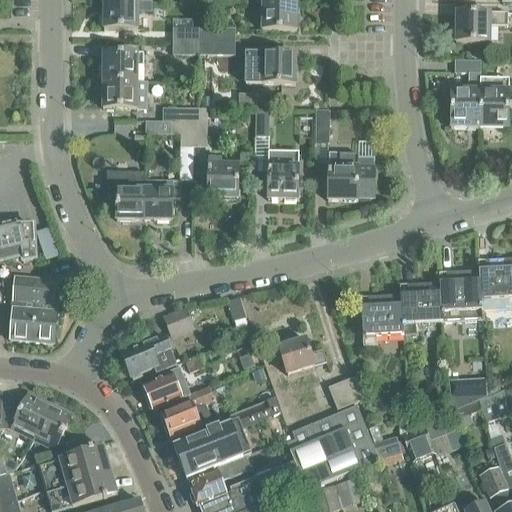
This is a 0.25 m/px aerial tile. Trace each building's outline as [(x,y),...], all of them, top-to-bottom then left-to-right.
[(137,33),(138,5),(104,4),(103,32),(137,33)] [(297,35),(297,7),(263,6),(263,34),(297,35)] [(489,30),(506,30),(506,17),(455,16),(454,29),(451,29),(451,42),(454,42),(454,46),(489,46),(489,30)] [(172,32),(172,45),(200,45),(200,32),(172,32)] [(200,45),(235,46),(236,33),(200,32),(200,45)] [(172,58),(200,59),(200,45),(172,45),(172,58)] [(235,46),(200,45),(200,59),(235,60),(235,46)] [(144,57),(103,56),(103,84),(143,84),(144,57)] [(296,58),(247,58),(247,88),(296,89),(296,58)] [(477,133),(477,128),(477,98),(477,83),(478,77),(480,77),(480,63),(454,63),(454,77),(468,77),(467,98),(449,97),(449,133),(477,133)] [(477,128),(507,129),(508,83),(477,83),(477,98),(477,128)] [(146,84),(143,84),(103,84),(102,112),(146,112),(146,84)] [(199,125),(199,113),(171,112),(171,125),(192,125),(199,125)] [(199,125),(192,125),(192,150),(206,150),(207,113),(199,113),(199,125)] [(254,141),(255,141),(255,154),(268,154),(268,141),(269,141),(269,114),(254,114),(254,141)] [(330,147),(330,115),(316,115),(316,147),(330,147)] [(170,138),(170,125),(145,124),(145,137),(170,138)] [(171,125),(170,125),(170,138),(180,138),(180,149),(192,150),(192,125),(171,125)] [(268,155),(268,164),(267,204),(297,204),(298,155),(268,155)] [(328,204),(358,205),(358,201),(374,201),(375,161),(359,161),(359,158),(339,157),(339,160),(329,160),(328,204)] [(221,162),(208,162),(207,202),(237,202),(238,169),(221,168),(221,162)] [(116,224),(144,224),(144,184),(144,175),(106,175),(106,199),(117,199),(116,224)] [(144,184),(144,224),(172,224),(172,202),(181,202),(181,184),(144,184)] [(0,231),(0,265),(22,260),(23,265),(36,262),(33,228),(15,230),(14,228),(0,231)] [(479,274),(480,314),(511,312),(511,261),(490,263),(491,274),(479,274)] [(481,325),(480,314),(479,274),(451,275),(452,286),(440,286),(441,326),(454,326),(481,325)] [(31,346),(36,283),(14,281),(9,344),(31,346)] [(59,285),(36,283),(31,346),(53,348),(59,285)] [(401,299),(403,339),(415,338),(415,327),(441,326),(440,286),(412,287),(413,298),(401,299)] [(377,340),(403,339),(401,299),(373,300),(373,309),(361,310),(363,351),(377,350),(377,340)] [(162,319),(172,343),(194,334),(185,311),(162,319)] [(163,341),(121,358),(130,380),(154,371),(156,375),(174,368),(163,341)] [(312,356),(307,342),(280,350),(289,378),(329,365),(324,352),(312,356)] [(250,357),(239,361),(244,372),(254,368),(250,357)] [(204,370),(200,359),(184,365),(189,376),(204,370)] [(262,371),(252,375),(256,384),(265,381),(262,371)] [(153,413),(188,399),(190,398),(180,372),(162,379),(163,382),(143,389),(153,413)] [(361,403),(355,382),(329,391),(337,412),(361,403)] [(479,404),(486,400),(486,386),(448,388),(450,422),(453,421),(453,420),(479,409),(480,408),(479,404)] [(188,399),(189,402),(179,406),(180,410),(161,417),(169,440),(199,429),(193,413),(214,405),(209,391),(190,398),(188,399)] [(479,404),(480,408),(486,426),(511,418),(507,405),(504,394),(504,393),(486,400),(479,404)] [(3,407),(2,419),(1,427),(1,432),(12,433),(34,444),(51,408),(29,396),(16,423),(13,421),(13,407),(3,407)] [(272,401),(266,403),(269,411),(272,419),(280,416),(274,400),(272,401)] [(51,408),(34,444),(55,454),(57,462),(82,455),(78,443),(66,447),(60,443),(73,418),(51,408)] [(481,414),(479,409),(453,420),(458,432),(472,426),(469,419),(481,414)] [(260,511),(307,494),(378,467),(374,450),(373,447),(358,410),(292,436),(295,443),(288,446),(295,465),(231,490),(232,494),(226,497),(226,498),(199,508),(200,508),(201,511),(260,511)] [(264,414),(251,419),(254,426),(267,421),(264,414)] [(251,419),(238,424),(241,431),(254,426),(251,419)] [(444,424),(426,431),(430,444),(431,444),(438,460),(456,452),(454,449),(462,445),(453,421),(450,422),(444,424)] [(238,424),(173,449),(186,482),(251,456),(241,431),(238,424)] [(382,442),(377,428),(369,431),(374,445),(382,442)] [(412,470),(436,462),(425,434),(402,443),(412,470)] [(373,447),(374,450),(378,467),(379,469),(402,462),(395,441),(373,447)] [(511,463),(505,447),(493,451),(496,460),(499,471),(501,477),(502,480),(511,501),(511,463)] [(493,451),(485,454),(488,463),(496,460),(493,451)] [(110,476),(104,452),(39,470),(46,493),(110,476)] [(191,485),(193,492),(190,493),(197,510),(200,508),(199,508),(226,498),(226,497),(221,485),(252,472),(247,460),(219,471),(217,474),(191,485)] [(370,485),(381,482),(378,471),(367,475),(370,485)] [(499,471),(480,480),(489,502),(494,499),(495,502),(500,501),(504,511),(502,511),(511,511),(511,501),(502,480),(501,477),(499,471)] [(69,511),(117,499),(110,476),(46,493),(50,511),(69,511)] [(0,511),(18,511),(10,478),(6,479),(0,480),(0,511)] [(444,481),(430,486),(433,497),(448,492),(444,481)] [(335,488),(343,511),(364,505),(356,482),(335,488)] [(338,511),(343,511),(335,488),(309,496),(314,511),(338,511)] [(141,511),(139,503),(110,511),(141,511)]
